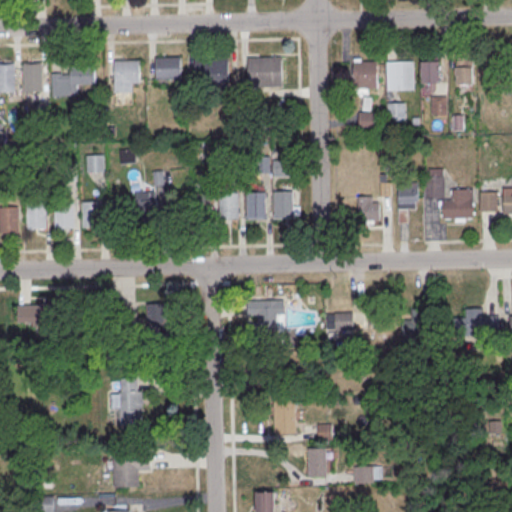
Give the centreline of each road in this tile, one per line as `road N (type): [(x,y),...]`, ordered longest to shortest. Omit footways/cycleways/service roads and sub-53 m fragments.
road 1 (residential): [(511,258),(0,270)]
road 2 (residential): [(511,16),(0,27)]
road 3 (residential): [(321,263),(314,0)]
road 4 (residential): [(214,511),(207,267)]
